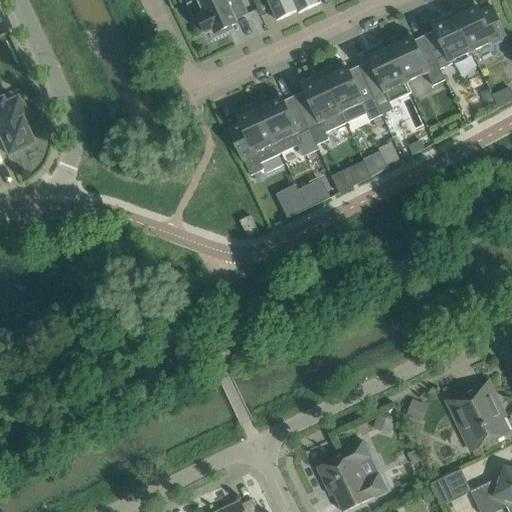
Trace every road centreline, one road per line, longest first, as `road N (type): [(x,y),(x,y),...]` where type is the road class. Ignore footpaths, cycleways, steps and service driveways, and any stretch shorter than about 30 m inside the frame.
road 1 (residential): [(409,0),(203,96),(155,0)]
road 2 (residential): [(258,444),(464,342),(487,347),(511,380)]
road 3 (residential): [(0,208),(62,205),(72,146),(13,0)]
road 4 (residential): [(120,511),(258,444)]
